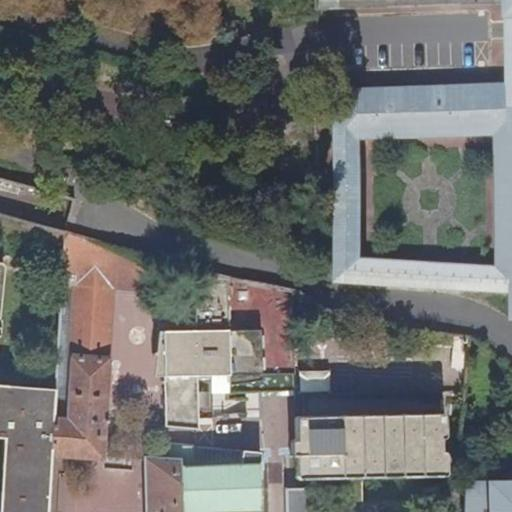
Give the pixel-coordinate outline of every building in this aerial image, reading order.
[(497,92),(338,96),(341,212),(340,248),(339,266),(338,285),(412,291),(511,297),(511,0),(493,0),(495,30),(497,92)] [(173,292),(174,266),(167,265),(67,235),(64,284),(76,285),(114,288),(173,292)] [(196,334),(171,334),(164,334),(166,429),(186,429),(197,430),(200,429),(200,410),(213,410),(214,415),(227,415),(227,394),(295,393),(293,292),(248,284),(237,282),(195,271),(196,334)] [(76,285),(64,284),(57,389),(55,416),(68,418),(76,285)] [(103,460),(114,288),(76,285),(68,418),(55,416),(53,456),(103,460)] [(464,395),(470,340),(343,319),(317,306),(300,294),(293,292),(295,393),(296,398),(305,397),(306,415),(445,425),(445,419),(441,416),(442,396),(464,395)] [(49,511),(51,484),(53,456),(55,416),(57,389),(0,385),(0,439),(7,440),(0,511),(49,511)] [(445,436),(445,425),(306,415),(305,419),(297,419),(297,442),(292,447),(292,460),(295,460),(297,462),(297,482),(301,484),(341,483),(361,482),(442,480),(446,479),(446,458),(441,455),(440,442),(445,442),(445,436)] [(262,511),(262,455),(253,454),(245,453),(243,468),(199,470),(193,449),(167,446),(166,462),(147,461),(147,511),(262,511)] [(361,511),(361,482),(341,483),(342,511),(361,511)] [(51,484),(49,511),(56,511),(58,485),(51,484)] [(464,511),(511,511),(511,489),(466,490),(464,511)] [(315,511),(315,491),(288,491),(288,511),(315,511)]
